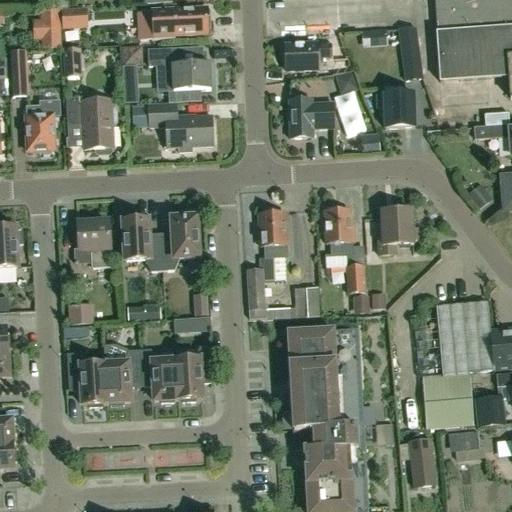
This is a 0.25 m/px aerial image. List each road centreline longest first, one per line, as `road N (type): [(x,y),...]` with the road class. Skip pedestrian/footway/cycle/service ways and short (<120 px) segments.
road 1 (residential): [(511,277),(443,191),(413,170),(256,177)]
road 2 (residential): [(222,179),(237,434)]
road 3 (residential): [(38,189),(47,443)]
road 4 (residential): [(50,497),(240,487)]
road 5 (residential): [(47,443),(237,434)]
road 6 (residential): [(222,179),(38,189)]
road 7 (residential): [(256,177),(249,0)]
